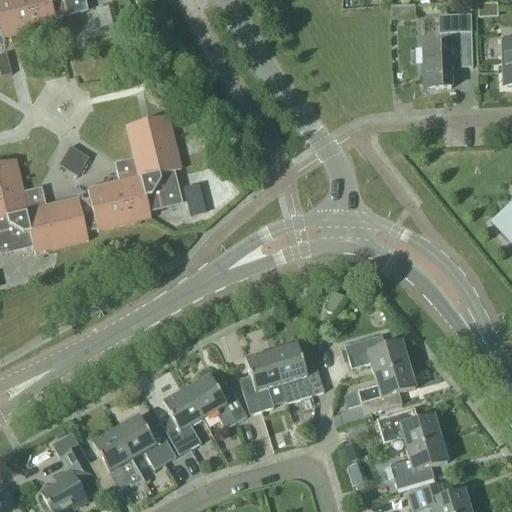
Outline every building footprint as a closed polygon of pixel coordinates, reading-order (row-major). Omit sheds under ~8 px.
[(0,0),(0,38),(2,38),(2,41),(56,28),(54,19),(73,15),(81,0),(0,0)] [(450,70),(472,70),(470,18),(438,19),(439,37),(440,37),(440,48),(422,49),(423,91),(450,90),(450,70)] [(511,41),(500,42),(502,89),(511,88),(511,41)] [(0,79),(11,77),(6,55),(0,56),(0,79)] [(180,172),(167,119),(125,129),(125,130),(127,130),(134,160),(121,163),(116,173),(119,186),(88,193),(88,191),(86,192),(88,200),(83,201),(91,233),(96,232),(97,234),(150,221),(148,213),(167,208),(176,193),(172,174),(180,172)] [(77,179),(88,160),(70,149),(58,168),(77,179)] [(15,162),(0,166),(0,244),(13,252),(32,248),(34,256),(87,243),(85,234),(91,233),(83,201),(78,203),(77,201),(76,201),(76,203),(46,210),(43,197),(33,192),(20,195),(13,164),(15,164),(15,162)] [(511,210),(511,211),(509,209),(494,222),(511,243),(511,210)] [(330,294),(325,312),(333,314),(343,298),(330,294)] [(330,332),(327,340),(333,343),(336,335),(330,332)] [(369,367),(373,378),(408,368),(401,345),(384,350),(381,339),(344,349),(351,373),(369,367)] [(287,406),(299,403),(323,395),(312,360),(301,364),(296,348),(270,355),(280,388),(286,407),(287,407),(287,406)] [(280,388),(270,355),(244,363),(249,380),(238,383),(249,418),(273,411),(267,392),(280,388)] [(408,368),(373,378),(376,389),(357,395),(364,418),(401,408),(398,396),(414,391),(408,368)] [(209,380),(185,393),(202,422),(215,415),(224,433),(246,420),(227,388),(217,394),(209,380)] [(202,422),(185,393),(162,406),(170,421),(160,427),(178,459),(200,446),(190,429),(202,422)] [(343,399),(347,411),(360,407),(357,395),(343,399)] [(402,441),(405,453),(440,442),(433,419),(416,424),(413,413),(376,423),(383,447),(402,441)] [(138,420),(115,433),(131,463),(132,463),(144,456),(153,473),(175,461),(157,429),(146,435),(138,420)] [(63,431),(54,437),(56,441),(65,436),(63,431)] [(122,498),(118,493),(129,487),(131,490),(142,483),(143,485),(144,484),(132,463),(131,463),(115,433),(91,447),(99,462),(89,467),(96,479),(111,505),(122,498)] [(285,446),(294,444),(291,435),(282,438),(285,446)] [(78,489),(96,479),(89,467),(72,437),(52,449),(66,474),(59,479),(61,483),(40,496),(49,511),(63,511),(70,508),(72,511),(74,511),(87,505),(78,489)] [(440,442),(405,453),(408,464),(389,469),(393,481),(396,493),(433,482),(430,470),(446,465),(440,442)] [(469,511),(464,494),(447,499),(443,487),(406,499),(410,511),(469,511)]
